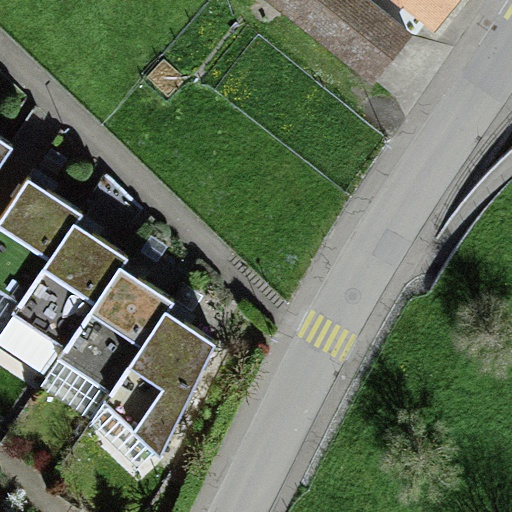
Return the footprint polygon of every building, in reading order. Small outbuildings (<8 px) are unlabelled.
[(437,31),(399,0),(288,0),(395,84),(437,31)] [(426,0),(455,24),(476,0),(426,0)] [(0,161),(12,144),(0,135),(0,161)] [(80,210),(27,175),(0,215),(0,288),(20,302),(74,220),(80,210)] [(128,255),(74,220),(20,302),(13,313),(66,348),(121,264),(128,255)] [(173,298),(121,264),(66,348),(60,357),(111,391),(167,307),(173,298)] [(216,339),(167,307),(111,391),(104,400),(160,453),(216,339)]
